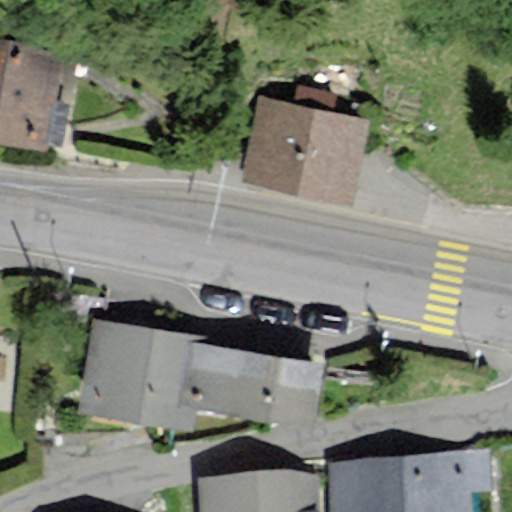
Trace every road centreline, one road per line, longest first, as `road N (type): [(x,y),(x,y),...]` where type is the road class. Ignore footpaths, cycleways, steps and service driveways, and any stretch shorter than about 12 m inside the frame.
road 1 (secondary): [(0,217),(511,315)]
road 2 (residential): [(25,511),(125,471),(289,455),(511,410)]
